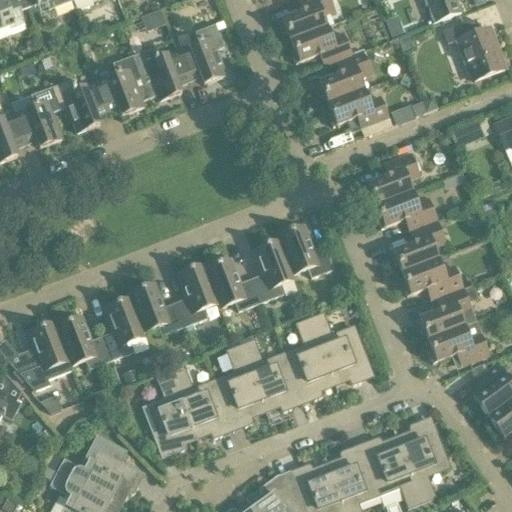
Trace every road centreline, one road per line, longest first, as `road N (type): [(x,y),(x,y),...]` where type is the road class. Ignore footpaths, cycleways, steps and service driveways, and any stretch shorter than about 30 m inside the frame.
road 1 (residential): [(0,312),(302,194)]
road 2 (residential): [(0,202),(270,101)]
road 3 (residential): [(162,511),(173,490),(408,392)]
road 4 (residential): [(408,392),(329,193),(302,194)]
road 5 (residential): [(511,507),(439,399),(408,392)]
